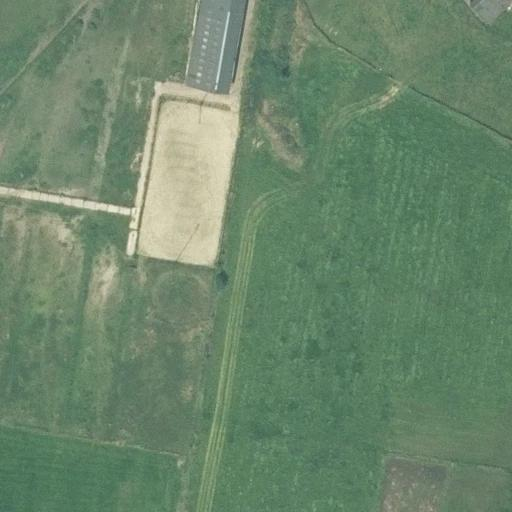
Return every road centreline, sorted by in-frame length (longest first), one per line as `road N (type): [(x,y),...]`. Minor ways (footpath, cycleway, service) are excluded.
road 1 (residential): [(389,235),(411,105),(108,56)]
road 2 (residential): [(50,453),(53,355),(92,134)]
road 3 (residential): [(50,453),(348,489)]
road 4 (residential): [(348,489),(389,235)]
road 5 (residential): [(511,254),(389,235)]
